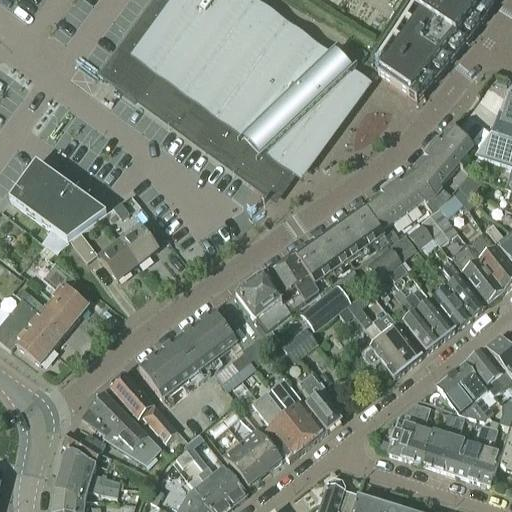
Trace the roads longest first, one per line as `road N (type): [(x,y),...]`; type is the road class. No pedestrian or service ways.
road 1 (residential): [(36,421),(425,133),(487,58)]
road 2 (residential): [(511,324),(339,453)]
road 3 (residential): [(339,453),(358,471),(489,511)]
